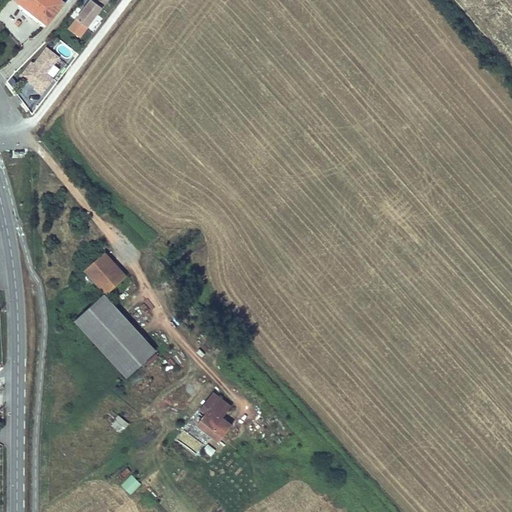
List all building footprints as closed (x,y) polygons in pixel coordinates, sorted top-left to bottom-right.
[(17,0),(25,6),(27,2),(50,21),(64,2),(61,0),(17,0)] [(87,27),(108,0),(91,0),(86,7),(77,18),(87,27)] [(27,2),(25,6),(48,24),(50,21),(27,2)] [(77,18),(86,7),(84,5),(81,9),(77,6),(71,14),(77,18)] [(87,27),(77,18),(69,28),(79,36),(87,27)] [(37,35),(30,28),(18,41),(24,47),(37,35)] [(47,48),(35,64),(32,62),(22,75),(36,86),(35,88),(43,94),(52,82),(44,76),(59,57),(47,48)] [(86,271),(106,293),(125,276),(105,254),(86,271)] [(103,294),(74,320),(126,377),(154,351),(103,294)] [(231,425),(221,418),(213,412),(222,401),(213,394),(201,410),(206,414),(198,425),(219,441),(231,425)] [(221,418),(230,407),(222,401),(213,412),(221,418)] [(117,415),(112,427),(123,432),(129,419),(117,415)] [(207,443),(203,450),(212,455),(216,448),(207,443)] [(142,484),(133,474),(122,485),(132,494),(142,484)]
